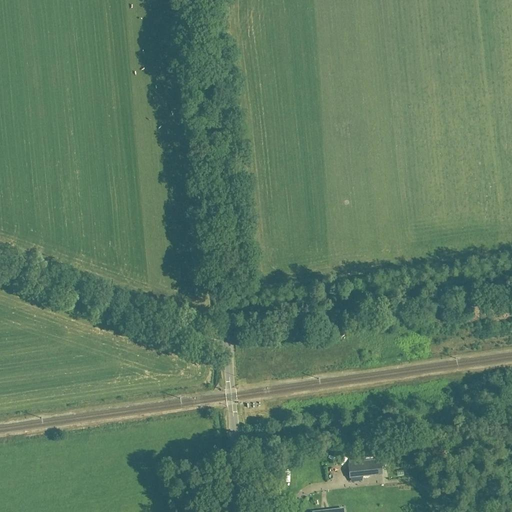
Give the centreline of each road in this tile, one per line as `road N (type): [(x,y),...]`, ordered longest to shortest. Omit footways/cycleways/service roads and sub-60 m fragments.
road 1 (unclassified): [(244,511),(194,0)]
road 2 (track): [(228,341),(0,263)]
